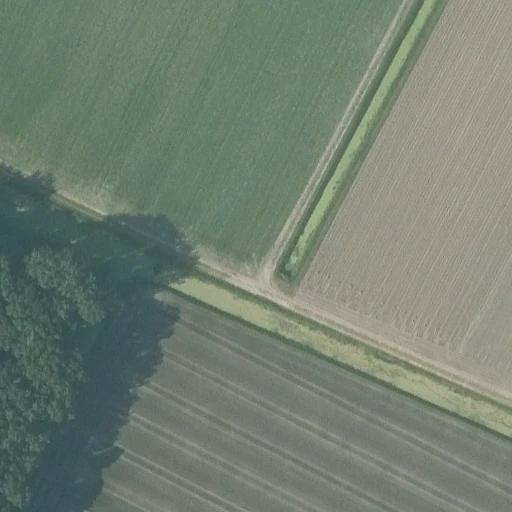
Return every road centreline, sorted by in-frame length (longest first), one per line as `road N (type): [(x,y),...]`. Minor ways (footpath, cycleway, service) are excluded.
road 1 (track): [(407,0),(257,288),(0,165)]
road 2 (track): [(257,288),(511,400)]
road 3 (track): [(30,511),(129,306)]
